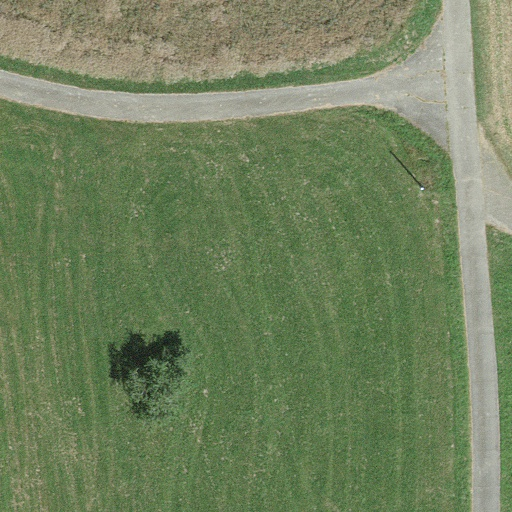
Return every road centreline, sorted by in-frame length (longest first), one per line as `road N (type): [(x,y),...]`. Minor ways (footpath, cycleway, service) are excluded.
road 1 (track): [(0,75),(172,107),(457,78)]
road 2 (track): [(461,149),(470,511)]
